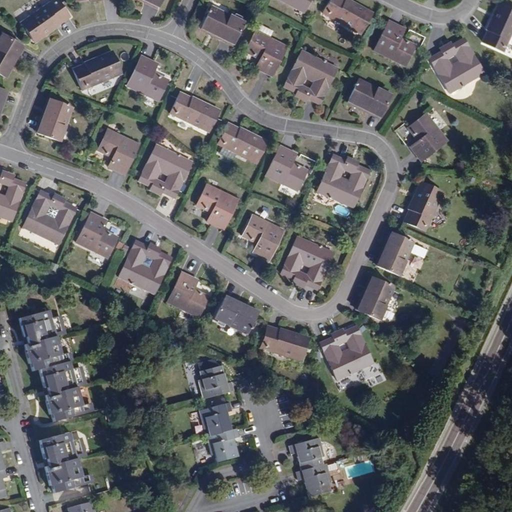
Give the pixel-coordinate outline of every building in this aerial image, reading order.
[(35,42),(69,18),(55,0),(21,24),(35,42)] [(158,8),(161,0),(147,0),(147,3),(158,8)] [(310,0),(278,0),(303,14),(310,0)] [(360,34),(370,15),(343,0),(330,0),(323,13),(360,34)] [(502,52),(511,29),(511,9),(500,3),(482,42),(502,52)] [(232,46),(243,24),(211,7),(201,26),(223,37),(221,40),(232,46)] [(413,49),(406,45),(408,43),(400,39),(404,30),(388,22),(373,51),(404,67),(413,49)] [(271,77),(286,47),(269,39),(273,31),(259,25),(246,50),(253,53),(252,56),(260,60),(255,69),(271,77)] [(223,37),(201,26),(200,29),(221,40),(223,37)] [(0,75),(2,77),(14,57),(17,58),(23,48),(2,35),(0,38),(0,75)] [(449,93),(483,73),(463,39),(451,46),(448,48),(452,55),(457,52),(462,61),(449,69),(444,60),(448,57),(444,50),(441,52),(429,59),(449,93)] [(444,50),(448,48),(451,46),(448,43),(438,48),(441,52),(444,50)] [(462,61),(457,52),(452,55),(448,48),(444,50),(448,57),(444,60),(449,69),(462,61)] [(319,105),(337,70),(301,52),(284,88),(296,94),(299,95),(303,88),(298,85),(303,76),(316,83),(312,92),(307,90),(304,97),(307,99),(319,105)] [(121,74),(113,53),(73,70),(81,90),(121,74)] [(17,58),(14,57),(2,77),(5,79),(17,58)] [(158,102),(167,83),(160,80),(162,78),(152,73),(157,64),(141,57),(127,86),(158,102)] [(316,83),(303,76),(298,85),(303,88),(299,95),(304,97),(307,90),(312,92),(316,83)] [(379,120),(390,97),(358,81),(349,100),(370,111),(368,114),(379,120)] [(208,132),(217,112),(180,93),(170,113),(208,132)] [(304,97),(299,95),(296,94),(295,98),(305,103),(307,99),(304,97)] [(52,100),(49,99),(41,122),(44,123),(52,100)] [(60,142),(72,108),(52,100),(44,123),(41,122),(36,133),(60,142)] [(370,111),(349,100),(347,103),(368,114),(370,111)] [(447,142),(426,113),(409,125),(414,132),(412,134),(417,141),(410,147),(420,162),(447,142)] [(255,163),(265,143),(228,124),(217,145),(255,163)] [(124,175),(139,145),(106,130),(98,148),(105,152),(104,154),(112,158),(108,167),(124,175)] [(174,199),(191,163),(156,146),(138,181),(151,187),(154,189),(158,181),(153,179),(158,170),(171,176),(166,186),(162,183),(158,191),(161,193),(174,199)] [(296,192),(305,173),(298,170),(299,167),(291,163),(295,154),(280,147),(265,176),(296,192)] [(353,208),(369,172),(355,166),(353,165),(350,172),(354,175),(350,184),(337,178),(341,169),(345,170),(349,163),(345,161),(332,156),(317,192),(353,208)] [(355,166),(357,162),(347,157),(345,161),(349,163),(353,165),(355,166)] [(350,184),(354,175),(350,172),(353,165),(349,163),(345,170),(341,169),(337,178),(350,184)] [(166,186),(171,176),(158,170),(153,179),(158,181),(154,189),(158,191),(162,183),(166,186)] [(12,175),(1,171),(0,174),(0,175),(4,176),(8,178),(11,179),(12,175)] [(0,217),(11,221),(24,184),(11,179),(8,178),(5,186),(10,188),(6,197),(0,194),(0,183),(1,184),(4,176),(0,175),(0,217)] [(0,194),(6,197),(10,188),(5,186),(8,178),(4,176),(1,184),(0,183),(0,194)] [(424,232),(442,193),(421,183),(404,222),(424,232)] [(223,230),(237,200),(206,185),(197,203),(204,207),(203,209),(211,213),(207,222),(223,230)] [(160,196),(161,193),(158,191),(154,189),(151,187),(149,191),(160,196)] [(58,246),(75,210),(62,203),(60,202),(56,210),(52,208),(55,200),(52,198),(40,192),(22,228),(58,246)] [(62,203),(64,199),(54,195),(52,198),(55,200),(60,202),(62,203)] [(115,241),(108,237),(110,235),(101,230),(106,222),(90,214),(75,243),(106,259),(115,241)] [(269,261),(283,231),(252,216),(243,234),(250,238),(249,240),(257,244),(253,253),(269,261)] [(394,235),(391,233),(381,255),(384,256),(394,235)] [(399,277),(414,244),(394,235),(384,256),(381,255),(376,267),(399,277)] [(333,255),(297,238),(280,274),(293,280),(296,281),(300,273),(296,271),(300,262),(313,268),(309,277),(304,275),(301,283),(304,285),(317,290),(333,255)] [(154,295),(171,260),(157,254),(154,252),(151,260),(155,262),(151,271),(137,264),(142,255),(146,258),(150,250),(147,249),(135,243),(117,278),(154,295)] [(159,250),(149,245),(147,249),(150,250),(154,252),(157,254),(159,250)] [(151,271),(155,262),(151,260),(154,252),(150,250),(146,258),(142,255),(137,264),(151,271)] [(309,277),(313,268),(300,262),(296,271),(300,273),(296,281),(301,283),(304,275),(309,277)] [(206,300),(200,296),(201,294),(192,289),(196,281),(181,273),(167,303),(198,318),(206,300)] [(362,300),(364,301),(374,279),(371,278),(362,300)] [(379,321),(394,288),(374,279),(364,301),(362,300),(357,311),(379,321)] [(302,288),(304,285),(301,283),(296,281),(293,280),(292,284),(302,288)] [(247,335),(255,316),(234,306),(235,303),(224,298),(214,320),(247,335)] [(257,313),(235,303),(234,306),(255,316),(257,313)] [(86,386),(81,367),(71,370),(69,362),(72,361),(70,353),(60,355),(55,337),(65,335),(60,316),(50,319),(48,311),(17,319),(22,338),(24,337),(26,345),(22,346),(27,364),(29,364),(31,372),(38,370),(43,389),(45,388),(47,396),(43,397),(48,415),(50,415),(52,423),(93,412),(90,404),(81,406),(76,388),(86,386)] [(301,361),(307,340),(266,327),(260,348),(301,361)] [(371,364),(355,327),(342,333),(331,338),(319,344),(336,381),(338,379),(353,373),(371,364)] [(342,333),(340,330),(330,335),(331,338),(342,333)] [(233,392),(231,383),(225,384),(221,366),(198,372),(200,381),(197,381),(202,400),(233,392)] [(355,379),(353,373),(338,379),(341,386),(355,379)] [(238,438),(236,430),(231,431),(226,413),(231,412),(230,411),(229,403),(198,411),(203,430),(206,429),(208,437),(205,438),(210,457),(213,456),(215,463),(238,457),(233,439),(238,438)] [(81,477),(76,459),(86,457),(81,438),(71,441),(69,433),(38,442),(43,460),(45,460),(47,467),(43,468),(48,487),(50,486),(52,494),(92,483),(90,475),(81,477)] [(322,465),(320,458),(323,457),(318,439),(287,447),(289,455),(295,454),(300,472),(295,473),(297,482),(302,480),(307,498),(329,492),(327,484),(330,484),(325,465),(322,465)] [(334,488),(342,486),(341,478),(333,480),(334,488)] [(94,511),(93,509),(90,510),(88,502),(66,508),(66,511),(94,511)]
